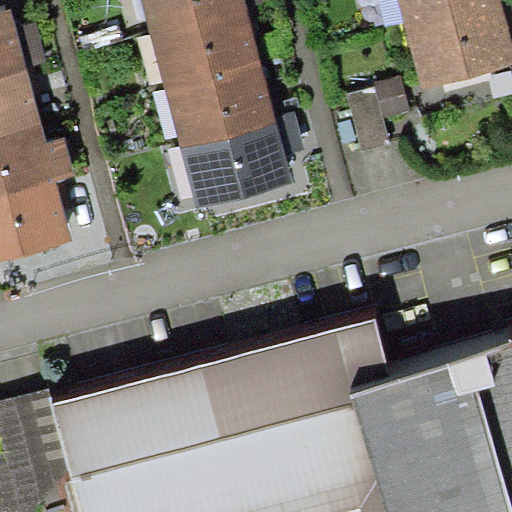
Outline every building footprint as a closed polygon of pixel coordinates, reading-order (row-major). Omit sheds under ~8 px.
[(142,0),(152,36),(249,11),(248,6),(245,0),(142,0)] [(397,0),(404,25),(499,0),(397,0)] [(511,63),(511,41),(501,0),(499,0),(404,25),(422,89),(511,63)] [(0,12),(0,78),(27,71),(27,68),(47,63),(36,23),(16,28),(11,10),(0,12)] [(152,36),(165,88),(262,62),(249,11),(152,36)] [(165,88),(181,149),(279,124),(277,115),(262,62),(165,88)] [(27,71),(0,78),(0,135),(42,124),(27,71)] [(374,80),(375,85),(382,116),(411,109),(402,73),(374,80)] [(375,85),(347,92),(362,150),(389,143),(382,116),(375,85)] [(296,111),(277,115),(279,124),(286,155),(306,150),(296,111)] [(42,124),(0,135),(0,195),(57,180),(75,176),(65,137),(47,142),(42,124)] [(279,124),(181,149),(197,207),(294,182),(286,155),(279,124)] [(57,180),(0,195),(0,259),(73,241),(57,180)] [(511,511),(511,328),(387,364),(375,320),(52,404),(70,469),(81,511),(336,511),(361,505),(362,511),(511,511)] [(48,388),(0,398),(0,433),(5,453),(0,454),(0,511),(33,511),(70,469),(52,404),(48,388)]
